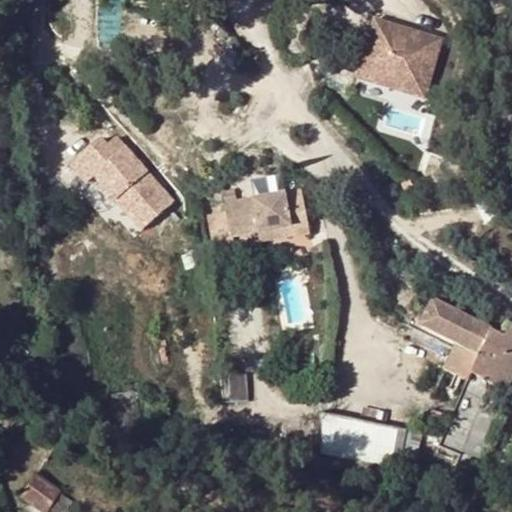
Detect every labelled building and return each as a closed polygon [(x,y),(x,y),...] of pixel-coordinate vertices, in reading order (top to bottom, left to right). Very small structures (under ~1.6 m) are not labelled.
[(375,22),(357,82),(422,101),(440,42),(375,22)] [(144,146),(118,122),(108,140),(99,135),(93,146),(103,151),(91,175),(84,189),(113,205),(135,165),(155,178),(163,170),(144,146)] [(91,175),(103,151),(93,146),(81,170),(91,175)] [(156,198),(160,192),(164,185),(155,178),(135,165),(113,205),(144,221),(156,198)] [(178,198),(164,185),(160,192),(173,204),(178,198)] [(245,200),(226,203),(231,236),(263,230),(291,225),(293,235),(311,231),(303,190),(253,198),(254,203),(246,205),(245,200)] [(293,235),(291,225),(263,230),(265,240),(293,235)] [(434,303),(423,326),(455,342),(443,369),(466,382),(471,373),(504,389),(511,372),(511,329),(505,326),(500,336),(434,303)] [(483,399),(467,391),(453,425),(469,432),(481,404),(483,400),(483,399)] [(398,467),(406,431),(317,413),(319,451),(398,467)] [(22,498),(41,511),(48,511),(49,511),(60,495),(61,493),(36,476),(22,498)] [(70,511),(75,505),(60,495),(49,511),(70,511)]
